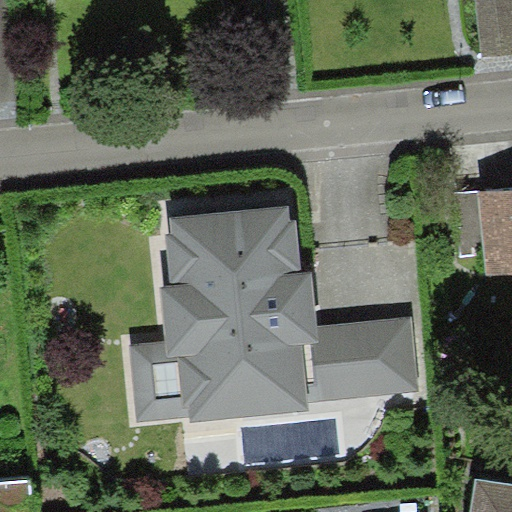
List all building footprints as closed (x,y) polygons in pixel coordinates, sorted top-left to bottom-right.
[(511,0),(474,0),(482,63),(511,60),(511,0)] [(511,183),(476,187),(486,271),(511,268),(511,183)] [(166,338),(132,341),(139,422),(187,417),(308,407),(308,398),(431,387),(424,317),(316,326),(311,270),(301,271),(294,197),(154,209),(166,338)] [(24,511),(19,470),(0,472),(0,511),(24,511)] [(511,511),(511,479),(473,474),(465,511),(511,511)]
